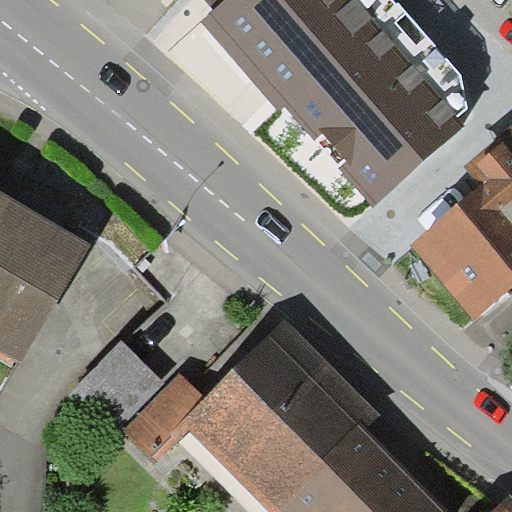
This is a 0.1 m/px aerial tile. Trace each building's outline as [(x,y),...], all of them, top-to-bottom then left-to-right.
[(242,0),(209,29),(276,105),(282,100),(333,159),(373,204),(477,113),(397,21),(410,9),(402,0),(242,0)] [(478,193),(414,248),(477,323),(511,294),(511,129),(461,174),(478,193)] [(0,187),(0,355),(21,367),(93,240),(0,187)] [(213,408),(184,379),(126,436),(155,465),(185,435),(260,511),(435,511),(367,443),(357,432),(371,418),(288,334),(213,408)] [(122,348),(72,400),(110,437),(161,385),(122,348)] [(511,511),(511,499),(497,511),(511,511)]
